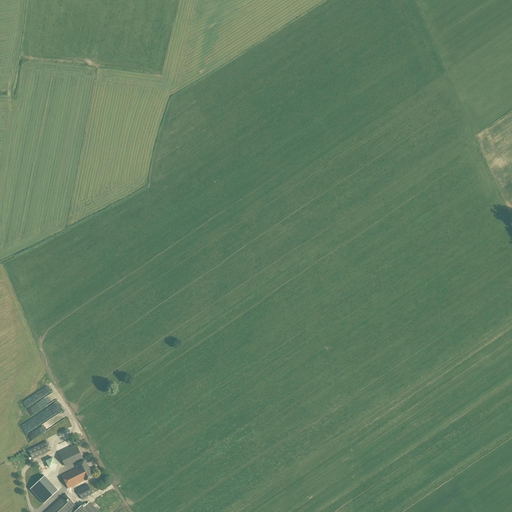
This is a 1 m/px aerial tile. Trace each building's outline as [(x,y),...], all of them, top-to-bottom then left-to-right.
[(33,420),(37,426),(61,411),(57,404),(33,420)] [(30,441),(43,434),(39,427),(26,435),(30,441)] [(46,442),(28,450),(30,453),(26,455),(29,461),(33,459),(51,451),(46,442)] [(65,466),(82,458),(76,445),(59,453),(65,466)] [(49,467),(57,464),(54,457),(46,460),(49,467)] [(68,489),(85,480),(85,481),(93,477),(86,460),(77,465),(78,468),(62,476),(68,489)] [(45,475),(32,488),(45,502),(56,493),(59,490),(45,475)] [(92,494),(90,489),(87,484),(77,490),(81,499),(92,494)] [(72,511),(77,508),(65,494),(45,511),(72,511)] [(78,509),(77,508),(72,511),(97,511),(88,502),(83,508),(81,506),(78,509)]
